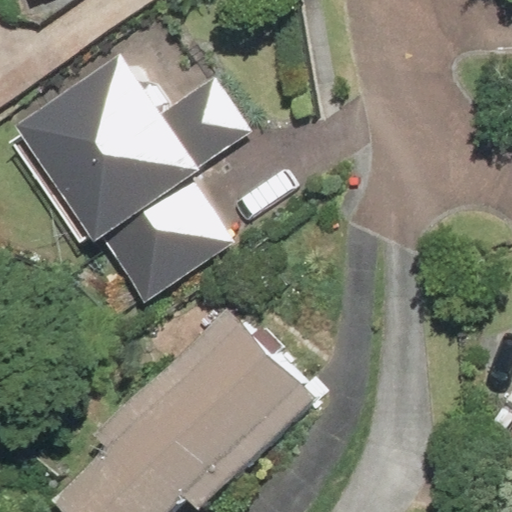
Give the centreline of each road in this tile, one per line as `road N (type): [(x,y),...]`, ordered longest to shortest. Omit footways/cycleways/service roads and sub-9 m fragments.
road 1 (residential): [(445,124),(397,34),(392,0)]
road 2 (residential): [(445,124),(388,239)]
